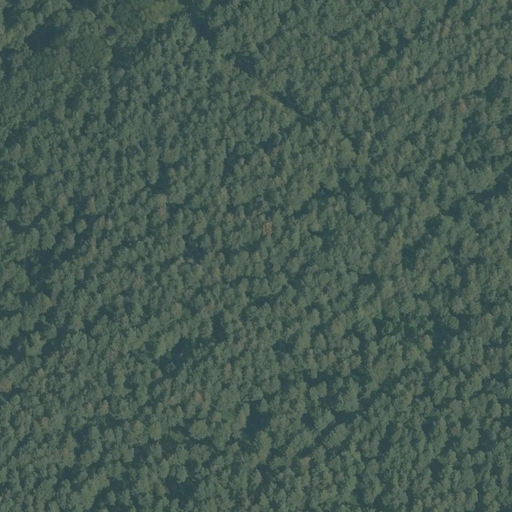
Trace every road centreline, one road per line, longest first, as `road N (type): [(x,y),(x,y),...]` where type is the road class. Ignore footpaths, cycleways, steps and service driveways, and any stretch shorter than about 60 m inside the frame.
road 1 (track): [(141,8),(511,266)]
road 2 (track): [(229,511),(511,287)]
road 3 (track): [(0,110),(141,8)]
